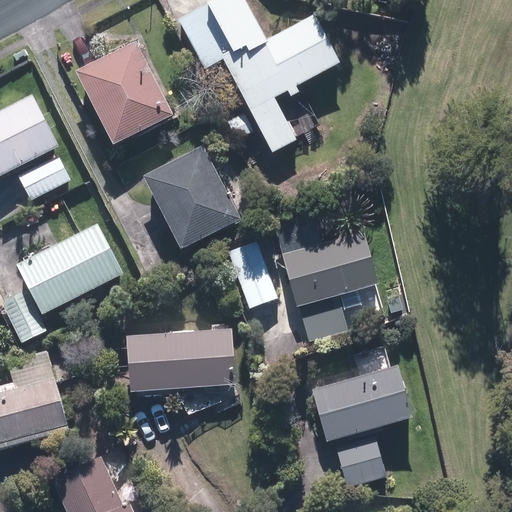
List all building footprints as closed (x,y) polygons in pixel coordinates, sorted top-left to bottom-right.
[(320,7),(280,30),(273,17),(269,19),(256,0),(214,0),(216,4),(186,21),(210,58),(228,46),(280,150),(328,126),(304,78),(347,52),(320,7)] [(181,106),(142,38),(84,71),(122,139),(181,106)] [(0,174),(64,138),(35,86),(0,105),(0,174)] [(255,133),(242,113),(224,124),(237,144),(255,133)] [(201,150),(151,178),(186,241),(236,213),(201,150)] [(58,158),(17,178),(29,203),(70,183),(58,158)] [(316,214),(283,223),(315,332),(358,319),(350,292),(369,287),(352,232),(323,240),(316,214)] [(125,264),(100,219),(23,262),(48,307),(125,264)] [(257,243),(228,254),(249,311),(278,300),(257,243)] [(0,304),(21,347),(47,334),(25,291),(0,303),(0,304)] [(240,323),(135,323),(135,379),(240,379),(240,323)] [(334,431),(414,407),(399,358),(390,361),(387,354),(363,361),(366,368),(319,382),(334,431)] [(0,382),(0,441),(75,421),(61,366),(0,382)] [(388,467),(382,437),(346,444),(352,474),(388,467)] [(137,511),(106,452),(51,481),(67,511),(137,511)]
